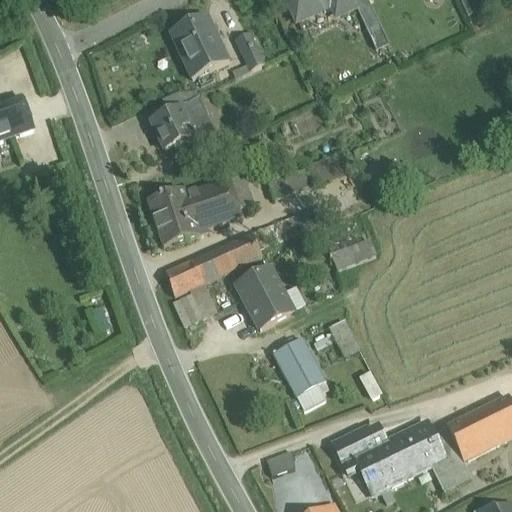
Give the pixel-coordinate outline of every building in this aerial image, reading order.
[(283,0),(297,28),(337,10),(341,18),(354,12),(356,11),(351,0),(283,0)] [(356,11),(354,12),(365,36),(380,29),(369,6),(356,11)] [(203,19),(169,36),(192,84),(227,67),(203,19)] [(250,38),(235,45),(249,76),(264,68),(250,38)] [(179,98),(162,105),(168,118),(181,112),(181,113),(191,108),(190,108),(186,98),(179,98)] [(23,102),(0,109),(0,146),(35,134),(23,102)] [(191,108),(181,113),(181,112),(168,118),(151,126),(166,157),(194,143),(197,149),(216,140),(199,104),(190,108),(191,108)] [(288,181),(269,189),(275,205),(350,176),(341,156),(320,164),(322,168),(288,181)] [(281,164),(262,172),(269,189),(288,181),(281,164)] [(245,179),(230,184),(239,214),(255,209),(245,179)] [(230,184),(186,199),(184,195),(148,207),(163,252),(199,240),(198,236),(242,221),(239,214),(230,184)] [(251,238),(167,277),(178,301),(262,261),(251,238)] [(354,238),(328,248),(332,259),(348,254),(358,250),(354,238)] [(358,250),(348,254),(354,269),(376,261),(370,245),(358,250)] [(348,254),(332,259),(338,276),(354,269),(348,254)] [(270,272),(237,290),(260,335),(294,317),(270,272)] [(191,299),(176,306),(189,332),(203,325),(191,299)] [(344,326),(330,333),(345,362),(360,355),(344,326)] [(304,345),(276,360),(297,401),(325,386),(304,345)] [(362,380),(372,403),(382,398),(373,376),(362,380)] [(511,407),(510,402),(447,432),(450,440),(463,467),(464,467),(511,443),(511,407)] [(355,463),(386,448),(377,429),(333,450),(348,480),(361,474),(355,463)] [(386,448),(355,463),(373,499),(431,472),(443,466),(445,465),(436,447),(427,429),(386,448)] [(463,467),(450,440),(436,447),(445,465),(443,466),(455,491),(471,484),(464,467),(463,467)] [(292,454),(267,463),(273,479),(298,470),(292,454)] [(455,491),(443,466),(431,472),(444,497),(455,491)]
